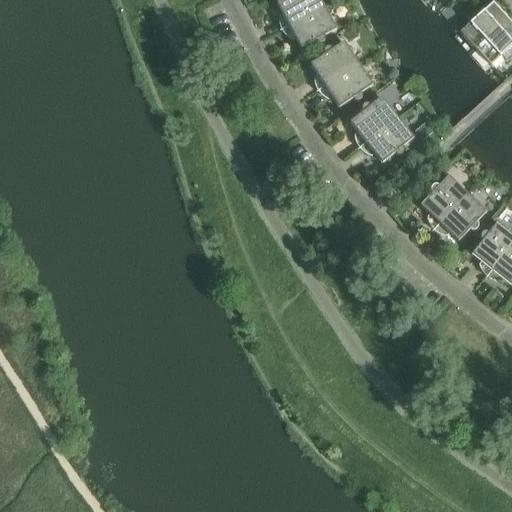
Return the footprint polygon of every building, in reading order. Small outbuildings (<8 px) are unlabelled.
[(286,0),(276,6),(282,16),(278,18),(285,30),(324,9),(318,0),(286,0)] [(460,35),(475,51),(508,21),(493,5),(479,17),(475,12),(466,20),(471,24),(460,35)] [(336,32),(324,9),(285,30),(292,42),(295,41),(300,51),(315,44),(316,45),(317,45),(318,46),(319,46),(320,46),(322,46),(323,45),(323,44),(324,44),(325,42),(325,41),(324,40),(324,39),(336,32)] [(511,47),(511,25),(508,21),(475,51),(490,68),(501,58),(505,62),(511,56),(511,52),(510,50),(511,47)] [(323,57),(324,58),(310,67),(317,77),(314,79),(321,91),(358,67),(343,45),(332,52),(331,51),(330,51),(329,50),(328,50),(327,50),(326,51),(325,51),(324,52),(323,53),(323,54),(323,56),(323,57)] [(372,88),(358,67),(321,91),(329,102),(332,100),(339,111),(352,101),(353,102),(354,103),(355,104),(357,104),(358,104),(359,103),(360,103),(361,102),(361,101),(362,99),(362,98),(361,97),(361,96),(372,88)] [(362,114),(362,115),(349,125),(357,135),(354,137),(363,148),(397,121),(381,100),(370,109),(369,108),(368,107),(367,107),(366,107),(365,107),(364,108),(363,108),(362,109),(361,110),(361,112),(361,113),(362,114)] [(413,141),(397,121),(363,148),(371,159),(374,156),(381,166),(395,156),(396,157),(397,157),(398,158),(399,158),(400,158),(401,157),(402,156),(403,155),(403,154),(404,153),(403,152),(403,151),(402,150),(413,141)] [(431,195),(431,196),(420,208),(429,217),(426,220),(436,229),(467,197),(448,179),(438,189),(437,188),(436,188),(435,188),(434,188),(433,188),(432,189),(431,190),(430,191),(430,192),(430,193),(430,194),(431,195)] [(486,215),(467,197),(436,229),(446,239),(449,236),(458,244),(469,232),(470,233),(471,234),(472,234),(474,234),(475,233),(476,233),(477,232),(477,231),(478,230),(478,228),(477,227),(477,226),(476,225),(486,215)] [(481,243),(482,243),(471,256),(481,264),(479,267),(489,276),(511,247),(511,237),(496,225),(488,236),(487,235),(486,235),(484,235),(483,235),(482,235),(481,236),(480,237),(480,238),(480,239),(480,240),(480,241),(481,243)] [(511,247),(489,276),(500,284),(502,281),(511,289),(511,288),(511,247)]
